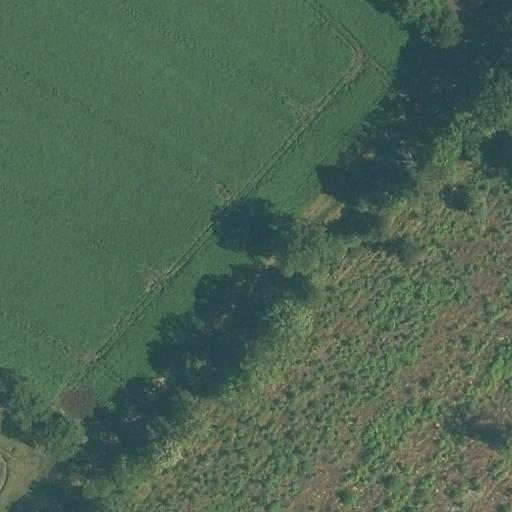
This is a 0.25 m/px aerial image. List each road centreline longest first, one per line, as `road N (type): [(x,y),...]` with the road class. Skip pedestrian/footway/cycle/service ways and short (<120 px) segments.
road 1 (track): [(453,74),(71,511)]
road 2 (track): [(505,0),(453,74),(511,103)]
